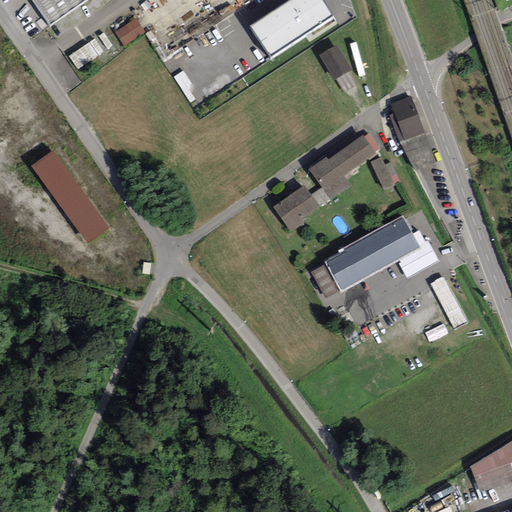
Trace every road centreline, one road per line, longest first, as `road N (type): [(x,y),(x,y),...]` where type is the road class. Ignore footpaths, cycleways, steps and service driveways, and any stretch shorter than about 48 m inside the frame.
road 1 (unclassified): [(169,249),(276,367),(382,511)]
road 2 (unclassified): [(169,249),(418,78)]
road 3 (unclassified): [(0,6),(169,249)]
road 4 (unclassified): [(55,511),(169,249)]
road 5 (primary): [(511,330),(418,78)]
road 6 (track): [(151,305),(0,266)]
